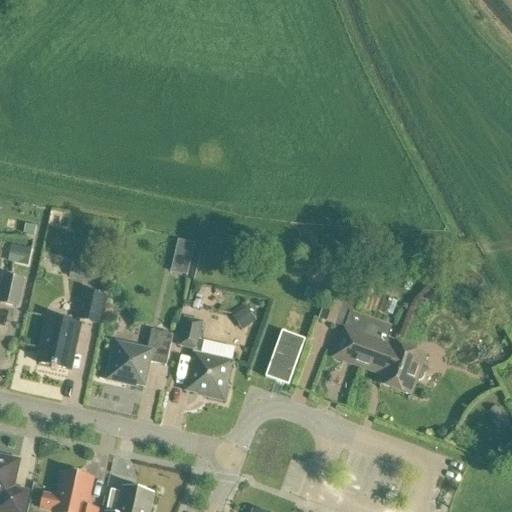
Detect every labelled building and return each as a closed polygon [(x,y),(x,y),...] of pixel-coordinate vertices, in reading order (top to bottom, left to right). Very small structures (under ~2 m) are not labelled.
[(178,240),(171,273),(191,277),(197,243),(178,240)] [(28,269),(32,253),(12,248),(8,265),(28,269)] [(0,308),(20,312),(26,285),(5,280),(0,302),(0,308)] [(345,335),(352,316),(357,301),(330,291),(318,325),(341,334),(345,335)] [(83,296),(76,326),(100,331),(106,301),(83,296)] [(331,361),(377,379),(375,387),(412,400),(418,384),(421,383),(423,381),(425,376),(425,372),(423,371),(428,358),(387,343),(391,331),(352,316),(345,335),(341,334),(331,361)] [(70,375),(80,330),(50,323),(40,368),(70,375)] [(208,402),(208,403),(224,407),(227,394),(226,394),(232,368),(201,361),(204,347),(198,346),(202,329),(186,325),(180,352),(195,355),(185,397),(208,402)] [(265,377),(292,387),(308,341),(281,331),(265,377)] [(151,368),(166,372),(174,341),(152,336),(148,355),(117,348),(113,368),(110,368),(106,386),(123,390),(124,388),(145,392),(151,368)] [(0,460),(0,511),(23,511),(28,496),(13,493),(19,465),(0,460)] [(44,499),(40,511),(85,511),(92,484),(63,478),(57,502),(44,499)] [(150,511),(154,498),(126,492),(121,511),(150,511)]
